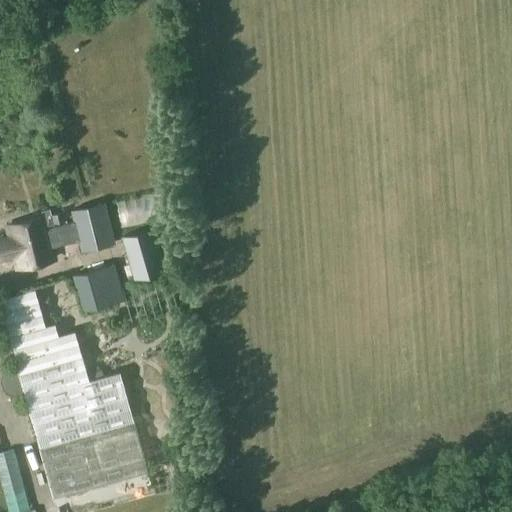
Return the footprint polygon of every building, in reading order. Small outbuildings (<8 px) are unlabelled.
[(115,243),(105,201),(73,208),(83,250),(115,243)] [(51,209),(41,211),(43,218),(47,236),(70,231),(65,211),(52,214),(51,209)] [(12,237),(0,240),(0,258),(0,260),(16,256),(19,268),(53,260),(47,236),(43,218),(9,225),(12,237)] [(156,227),(122,236),(135,280),(167,270),(156,227)] [(104,268),(72,278),(83,313),(115,303),(104,268)] [(0,312),(55,511),(105,511),(155,498),(154,496),(143,455),(142,454),(120,374),(89,383),(75,334),(57,339),(54,326),(45,329),(34,291),(0,300),(0,312)] [(128,313),(105,318),(108,338),(132,334),(128,313)] [(0,376),(10,375),(9,356),(0,356),(0,376)] [(0,437),(0,496),(1,502),(22,496),(6,436),(0,437)] [(4,504),(6,511),(31,511),(27,498),(4,504)]
